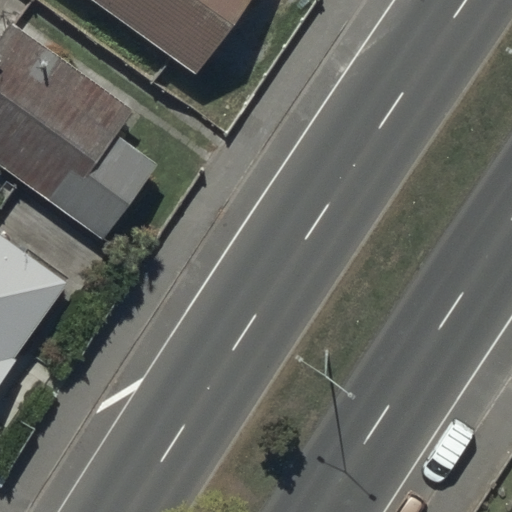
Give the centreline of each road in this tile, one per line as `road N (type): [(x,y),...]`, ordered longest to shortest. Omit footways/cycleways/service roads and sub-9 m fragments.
road 1 (primary): [(130,511),(467,0)]
road 2 (primary): [(511,220),(319,511)]
